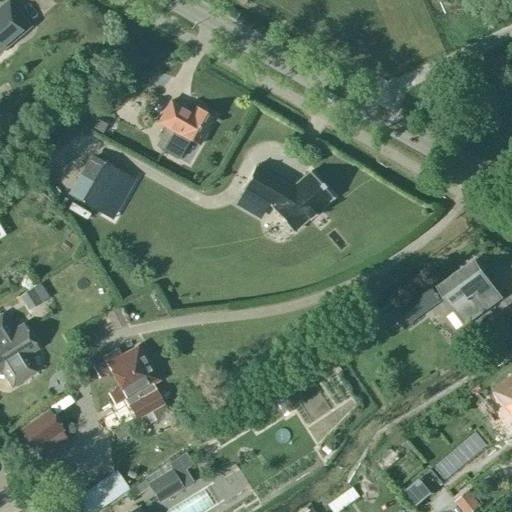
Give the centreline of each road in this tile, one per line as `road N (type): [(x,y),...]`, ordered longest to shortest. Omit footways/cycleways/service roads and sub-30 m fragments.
road 1 (tertiary): [(511,193),(178,0)]
road 2 (track): [(511,31),(391,90),(377,112)]
